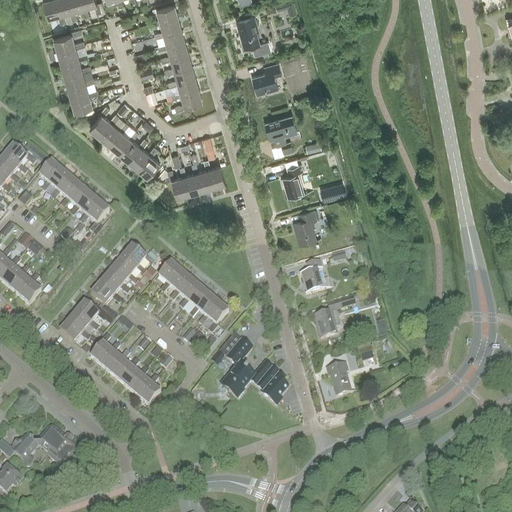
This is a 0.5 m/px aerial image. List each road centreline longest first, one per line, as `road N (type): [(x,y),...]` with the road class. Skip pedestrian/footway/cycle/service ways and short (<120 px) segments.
road 1 (residential): [(328,454),(193,0)]
road 2 (secondary): [(424,0),(481,298),(483,350)]
road 3 (residential): [(120,457),(147,429),(0,305)]
road 4 (residential): [(511,191),(492,178),(475,144),(476,60),(462,0)]
road 5 (tertiary): [(328,454),(452,394),(483,350)]
road 6 (tertiary): [(138,503),(218,479),(288,500)]
road 7 (unclassified): [(120,457),(23,370)]
